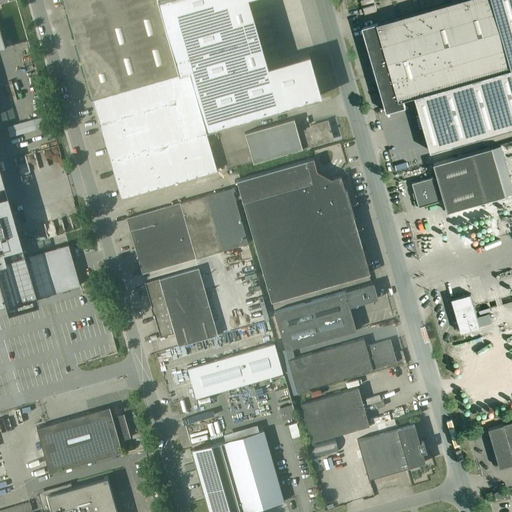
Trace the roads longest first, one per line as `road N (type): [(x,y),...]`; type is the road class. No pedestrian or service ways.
road 1 (unclassified): [(36,0),(184,511)]
road 2 (unclassified): [(462,487),(322,0)]
